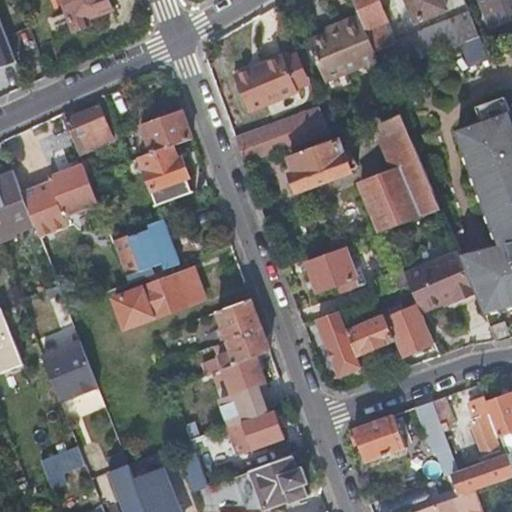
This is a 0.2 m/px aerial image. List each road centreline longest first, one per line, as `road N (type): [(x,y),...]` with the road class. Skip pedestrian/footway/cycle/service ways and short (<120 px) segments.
road 1 (residential): [(180,41),(318,420)]
road 2 (residential): [(318,420),(511,357)]
road 3 (residential): [(0,123),(180,41)]
